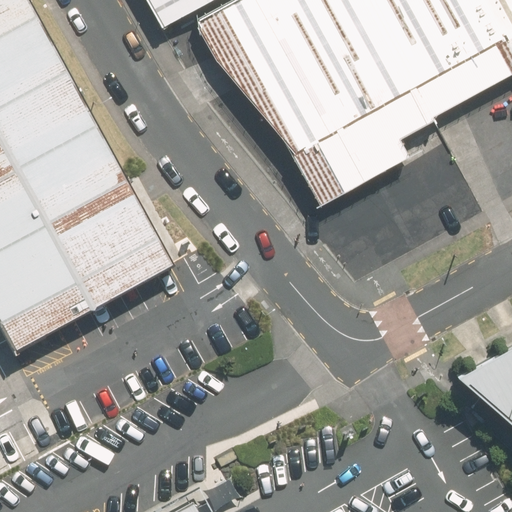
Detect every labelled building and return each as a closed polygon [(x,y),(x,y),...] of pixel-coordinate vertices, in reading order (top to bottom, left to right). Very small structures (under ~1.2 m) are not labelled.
[(169,263),(170,262),(143,192),(33,0),(0,0),(0,319),(9,337),(17,351),(59,327),(74,318),(89,309),(104,300),(119,292),(134,283),(149,274),(155,271),(169,263)] [(144,0),(158,25),(203,0),(144,0)] [(511,74),(511,0),(237,0),(194,24),(316,184),(511,74)] [(511,419),(511,339),(454,371),(511,419)] [(199,511),(193,502),(173,511),(199,511)]
